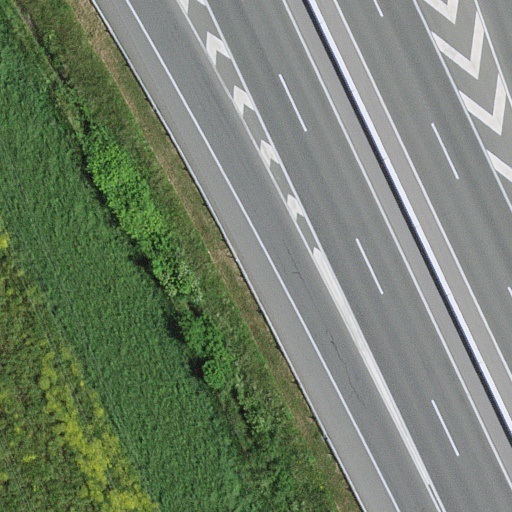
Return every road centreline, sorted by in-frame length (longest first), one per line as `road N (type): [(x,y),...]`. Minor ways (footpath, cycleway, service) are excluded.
road 1 (motorway): [(148,0),(411,511)]
road 2 (motorway): [(248,0),(486,511)]
road 3 (motorway): [(511,294),(370,0)]
